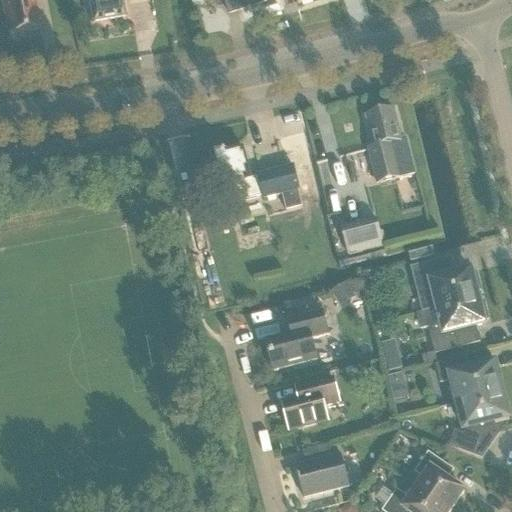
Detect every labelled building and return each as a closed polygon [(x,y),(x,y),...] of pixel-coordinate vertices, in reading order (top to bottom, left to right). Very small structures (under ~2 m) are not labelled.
[(40,29),(34,0),(0,0),(0,1),(7,36),(40,29)] [(125,17),(121,0),(88,0),(92,23),(125,17)] [(240,0),(243,9),(270,0),(240,0)] [(396,116),(394,110),(366,117),(374,148),(369,150),(372,164),(375,164),(380,184),(415,175),(406,139),(402,140),(396,116)] [(294,167),(258,176),(258,178),(251,180),(243,149),(229,153),(229,151),(212,156),(215,167),(204,169),(209,191),(236,184),(241,202),(263,196),(265,200),(283,196),(287,213),(303,209),(298,192),(300,192),(294,167)] [(377,219),(341,228),(348,253),(383,244),(377,219)] [(434,295),(437,309),(478,299),(477,293),(481,292),(477,275),(472,276),(472,273),(450,278),(445,262),(413,270),(420,298),(434,295)] [(480,305),(478,299),(437,309),(416,315),(416,316),(420,315),(424,329),(428,328),(435,356),(467,347),(463,331),(485,325),(484,322),(488,321),(484,304),(480,305)] [(292,335),(266,341),(274,372),(317,361),(312,340),(329,335),(323,312),(288,321),(292,335)] [(451,380),(458,404),(502,393),(495,366),(481,369),(481,367),(468,370),(466,361),(438,368),(442,383),(451,380)] [(282,406),(289,432),(329,422),(325,407),(340,403),(334,379),(304,387),(307,399),(282,406)] [(509,420),(502,393),(458,404),(464,431),(465,431),(463,437),(456,434),(451,447),(478,456),(484,437),(497,433),(495,424),(509,420)] [(417,490),(448,511),(451,511),(464,493),(447,481),(454,471),(428,454),(415,473),(424,479),(417,490)] [(296,468),(304,499),(349,488),(342,456),(296,468)] [(448,511),(417,490),(410,500),(397,491),(382,511),(448,511)]
